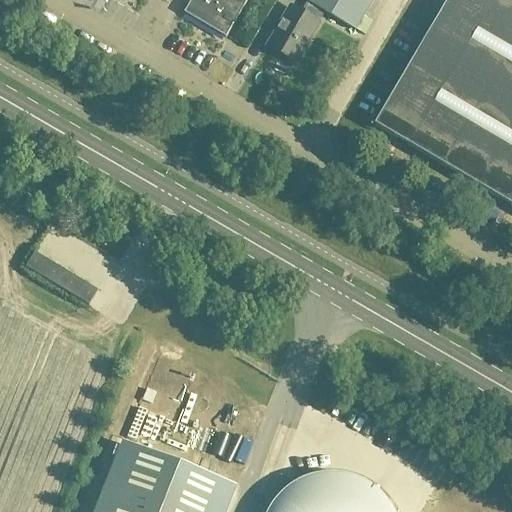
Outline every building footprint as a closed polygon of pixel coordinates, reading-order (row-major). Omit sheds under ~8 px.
[(247,0),(192,0),(183,15),(225,39),(247,0)] [(308,0),(306,4),(307,5),(299,18),(316,27),(323,14),(354,32),(353,32),(354,33),(373,0),(308,0)] [(511,209),(511,0),(448,0),(374,128),(511,209)] [(317,27),(316,27),(299,18),(288,12),(268,45),(296,62),(317,27)] [(25,270),(88,308),(97,293),(34,255),(25,270)] [(237,349),(232,358),(249,367),(254,358),(237,349)] [(145,429),(153,411),(139,405),(131,423),(145,429)] [(226,511),(235,491),(122,446),(105,488),(107,489),(102,504),(99,503),(95,511),(226,511)] [(390,511),(386,505),(376,494),(365,485),(351,479),(337,476),(322,476),(307,479),(294,485),(281,493),(271,504),(266,511),(390,511)]
